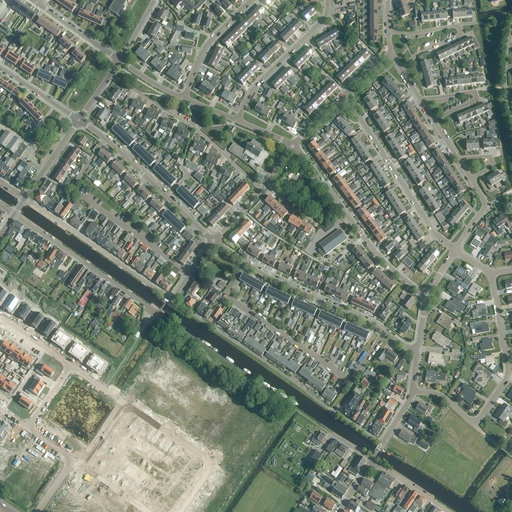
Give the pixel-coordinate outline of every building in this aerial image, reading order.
[(71,4),(73,0),(69,0),(69,2),(66,0),(62,6),(67,10),(71,4)] [(73,0),(71,4),(67,10),(72,13),(76,7),(73,5),(76,0),(73,0)] [(117,0),(115,4),(113,3),(111,7),(113,8),(110,12),(118,17),(119,14),(121,15),(125,8),(124,7),(127,2),(129,3),(130,0),(117,0)] [(170,0),(177,8),(176,8),(178,11),(181,9),(184,6),(182,3),(182,2),(180,0),(170,0)] [(216,0),(216,1),(221,6),(222,4),(228,10),(232,6),(225,0),(224,0),(216,0)] [(276,1),(276,0),(271,0),(274,3),(279,8),(282,6),(278,3),(276,1)] [(17,1),(11,9),(16,12),(22,4),(17,1)] [(201,1),(196,7),(194,8),(197,11),(204,4),(201,1)] [(399,11),(412,8),(412,5),(408,6),(408,7),(407,7),(405,2),(397,5),(399,11)] [(22,4),(16,12),(21,15),(26,8),(22,4)] [(88,10),(90,6),(90,5),(88,4),(84,12),(81,11),(78,17),(84,20),(87,13),(88,10)] [(218,8),(215,4),(213,7),(216,10),(214,11),(220,17),(224,14),(218,7),(218,8)] [(255,11),(260,16),(266,22),(268,20),(264,16),(262,14),(265,12),(260,6),(255,11)] [(465,11),(466,18),(472,18),(471,10),(468,10),(467,8),(466,8),(466,6),(464,6),(464,11),(465,11)] [(306,12),(311,17),(316,13),(311,7),(306,12)] [(459,11),(458,11),(454,12),(454,7),(451,8),(452,12),(453,19),(459,19),(459,11)] [(465,11),(464,11),(460,11),(460,7),(457,7),(458,11),(459,11),(459,19),(466,18),(465,11)] [(26,8),(21,15),(26,19),(31,11),(26,8)] [(412,8),(399,11),(401,18),(409,16),(408,11),(409,10),(409,11),(413,10),(412,8)] [(440,13),(439,13),(435,13),(435,9),(432,9),(433,14),(434,21),(441,21),(440,13)] [(440,13),(441,21),(447,20),(446,12),(441,13),(441,9),(439,9),(439,13),(440,13)] [(95,25),(101,11),(99,10),(95,17),(92,16),(89,22),(95,25)] [(212,15),(213,14),(209,10),(208,14),(206,19),(203,27),(209,29),(211,21),(212,15)] [(427,14),(426,14),(423,15),(422,10),(420,11),(420,17),(421,17),(422,23),(428,22),(427,14)] [(433,14),(429,14),(428,10),(426,10),(426,14),(427,14),(428,22),(434,21),(433,14)] [(31,11),(26,19),(30,22),(36,14),(31,11)] [(101,11),(95,25),(101,27),(104,21),(101,20),(103,15),(106,16),(107,13),(104,12),(101,11)] [(168,14),(161,11),(157,19),(164,22),(167,16),(170,18),(172,15),(168,13),(168,14)] [(251,16),(256,21),(257,19),(260,16),(255,11),(251,16)] [(200,17),(202,13),(197,12),(196,16),(193,24),(199,26),(201,18),(200,17)] [(307,22),(311,17),(306,12),(301,17),(307,22)] [(89,22),(92,16),(87,13),(84,20),(89,22)] [(349,26),(355,23),(352,18),(355,17),(353,14),(350,16),(345,19),(349,26)] [(253,23),(256,21),(251,16),(246,20),(251,25),(253,23)] [(286,18),(298,30),(302,26),(297,21),(295,23),(288,16),(286,18)] [(36,23),(41,27),(45,21),(40,18),(36,23)] [(294,34),(298,30),(286,18),(284,19),(291,27),(289,29),(294,34)] [(246,30),(251,25),(246,20),(241,25),(246,30)] [(46,31),(51,24),(45,21),(41,27),(37,33),(39,35),(44,29),(46,31)] [(176,32),(177,28),(175,27),(168,23),(166,27),(171,29),(171,30),(173,30),(176,32)] [(52,34),(56,28),(51,24),(46,31),(52,34)] [(151,30),(162,35),(163,34),(160,32),(161,31),(159,31),(161,28),(154,24),(154,25),(153,25),(151,30)] [(294,34),(289,29),(286,32),(283,29),(279,24),(277,26),(290,39),(294,34)] [(242,35),(246,30),(241,25),(236,29),(242,35)] [(177,28),(176,32),(181,33),(180,38),(185,39),(193,41),(194,36),(194,35),(186,33),(186,34),(183,33),(184,27),(177,26),(177,28)] [(285,43),(290,39),(277,26),(276,28),(280,32),(283,35),(280,38),(285,43)] [(50,37),(47,40),(50,42),(54,36),(56,38),(61,31),(56,28),(52,34),(50,37)] [(237,39),(242,35),(236,29),(232,34),(237,39)] [(161,37),(162,35),(151,30),(148,34),(149,35),(148,35),(152,38),(155,39),(156,40),(159,36),(161,37)] [(331,33),(335,40),(343,35),(341,30),(337,32),(336,30),(331,33)] [(336,42),(335,40),(331,33),(326,36),(330,43),(333,41),(337,48),(340,47),(336,42)] [(234,42),(237,39),(232,34),(227,39),(232,44),(234,46),(237,49),(239,47),(234,42)] [(327,45),(330,43),(326,36),(321,40),(325,46),(326,48),(330,53),(332,52),(327,45)] [(63,47),(68,42),(64,37),(59,42),(61,45),(56,50),(58,52),(61,49),(63,47)] [(471,40),(470,38),(465,41),(468,48),(469,47),(472,46),(474,50),(477,48),(476,47),(478,46),(474,38),(471,40)] [(140,59),(145,53),(143,50),(149,43),(153,45),(155,42),(151,40),(149,39),(144,45),(143,44),(141,44),(139,47),(140,49),(135,55),(140,59)] [(227,48),(232,44),(227,39),(222,43),(227,48)] [(323,47),(325,46),(321,40),(316,43),(320,49),(323,47)] [(162,47),(165,49),(166,50),(168,46),(164,44),(158,41),(157,43),(160,45),(162,47)] [(471,51),(469,47),(468,48),(465,41),(459,44),(462,51),(463,50),(467,48),(469,52),(471,51)] [(61,49),(58,52),(60,54),(65,49),(68,51),(73,46),(68,42),(63,47),(61,49)] [(272,46),(277,51),(281,47),(276,42),(272,46)] [(465,54),(463,50),(462,51),(459,44),(453,46),(457,53),(458,53),(461,51),(463,55),(465,54)] [(214,54),(221,58),(221,57),(228,61),(229,58),(225,56),(222,55),(224,52),(222,51),(223,49),(219,45),(217,48),(214,54)] [(273,56),(267,50),(265,53),(258,45),(256,47),(260,52),(263,55),(268,60),(273,56)] [(360,55),(365,61),(370,56),(359,45),(357,47),(361,51),(360,51),(362,53),(360,55)] [(273,56),(277,51),(272,46),(267,50),(273,56)] [(460,57),(458,53),(457,53),(453,46),(448,49),(451,56),(452,56),(456,54),(457,58),(460,57)] [(264,64),(268,60),(263,55),(260,52),(256,47),(254,49),(259,53),(262,56),(259,59),(264,64)] [(305,52),(311,57),(315,53),(310,48),(305,52)] [(10,62),(14,56),(10,54),(12,51),(10,49),(8,53),(4,59),(10,62)] [(76,59),(81,54),(76,49),(71,55),(76,59)] [(454,59),(452,56),(451,56),(448,49),(442,52),(445,59),(446,58),(450,57),(452,60),(454,59)] [(306,61),(311,57),(305,52),(301,56),(306,61)] [(448,62),(446,58),(445,59),(442,52),(436,55),(440,62),(444,59),(446,63),(448,62)] [(145,53),(140,59),(145,63),(150,57),(145,53)] [(243,60),(255,72),(260,68),(258,67),(260,65),(256,61),(252,65),(245,59),(249,55),(247,53),(242,58),(243,60)] [(81,54),(76,59),(80,63),(85,58),(81,54)] [(218,63),(221,58),(214,54),(211,60),(218,63)] [(360,65),(365,61),(360,55),(355,60),(360,65)] [(14,56),(10,62),(15,66),(19,60),(20,61),(22,57),(20,56),(18,59),(14,56)] [(156,69),(161,63),(158,60),(160,58),(158,56),(151,65),(156,69)] [(182,58),(176,56),(172,63),(174,65),(174,66),(175,66),(176,65),(175,64),(177,61),(179,63),(182,58)] [(302,65),(306,61),(301,56),(297,60),(302,65)] [(25,72),(29,66),(25,64),(27,61),(25,59),(23,63),(20,69),(25,72)] [(161,63),(156,69),(160,73),(166,67),(164,66),(167,63),(164,60),(161,63)] [(179,70),(172,79),(178,83),(182,76),(180,75),(183,71),(187,65),(188,61),(185,60),(179,70)] [(218,64),(211,60),(208,66),(222,73),(223,70),(219,68),(216,67),(218,64)] [(251,77),(255,72),(243,60),(241,62),(249,69),(246,71),(251,77)] [(298,70),(302,65),(297,60),(293,64),(298,70)] [(356,70),(360,65),(355,60),(350,65),(356,70)] [(429,68),(429,67),(428,63),(432,62),(431,60),(427,61),(428,62),(420,64),(422,70),(429,68)] [(48,67),(42,80),(48,83),(52,76),(48,74),(52,66),(49,65),(48,67)] [(351,74),(356,70),(350,65),(346,69),(351,74)] [(29,66),(25,72),(31,76),(34,70),(35,71),(37,67),(35,66),(33,69),(29,66)] [(40,71),(36,78),(42,80),(48,67),(46,66),(43,72),(40,71)] [(172,79),(179,70),(173,66),(172,69),(167,75),(172,79)] [(431,74),(431,73),(430,69),(434,68),(433,66),(429,67),(429,68),(422,70),(424,76),(431,74)] [(470,77),(469,77),(465,78),(465,72),(465,70),(464,70),(464,68),(462,68),(463,74),(462,74),(463,78),(464,78),(465,86),(471,85),(470,77)] [(56,78),(52,85),(58,87),(58,88),(66,70),(63,69),(60,76),(60,77),(59,79),(56,78)] [(284,73),(295,84),(297,82),(291,76),(293,74),(288,69),(284,73)] [(346,79),(351,74),(346,69),(341,74),(346,79)] [(66,70),(58,88),(59,88),(64,90),(68,83),(64,82),(68,72),(66,70)] [(209,81),(211,83),(215,77),(216,74),(209,70),(208,73),(212,75),(209,81)] [(247,81),(251,77),(246,71),(242,76),(247,81)] [(433,80),(433,79),(431,76),(436,74),(435,72),(431,73),(431,74),(424,76),(425,83),(433,80)] [(476,76),(477,84),(484,83),(483,76),(478,76),(477,72),(475,72),(475,77),(476,76)] [(294,86),(295,84),(284,73),(280,77),(285,82),(287,80),(294,86)] [(476,76),(475,77),(471,77),(471,73),(469,73),(469,77),(470,77),(471,85),(477,84),(476,76)] [(341,84),(346,79),(341,74),(336,78),(341,84)] [(464,78),(463,78),(459,79),(459,74),(456,75),(457,79),(458,87),(465,86),(464,78)] [(457,79),(453,79),(452,75),(450,75),(450,80),(451,80),(452,87),(458,87),(457,79)] [(242,85),(247,81),(242,76),(237,80),(242,85)] [(451,80),(450,80),(448,80),(447,76),(443,76),(444,81),(445,81),(446,88),(452,87),(451,80)] [(282,84),(285,82),(280,77),(275,81),(280,86),(282,88),(287,93),(289,91),(284,86),(282,84)] [(433,80),(425,83),(427,89),(435,87),(433,82),(437,81),(437,78),(433,79),(433,80)] [(380,94),(392,83),(387,79),(382,84),(384,87),(378,92),(380,94)] [(205,93),(209,86),(206,84),(208,81),(205,80),(204,83),(199,90),(205,93)] [(225,93),(222,97),(224,99),(223,100),(227,102),(228,101),(232,94),(228,92),(230,90),(228,89),(232,82),(229,80),(224,87),(225,87),(223,92),(225,93)] [(276,90),(280,86),(275,81),(271,85),(276,90)] [(5,91),(9,86),(4,82),(0,87),(0,90),(1,88),(4,90),(5,91)] [(209,86),(205,93),(210,97),(215,90),(212,88),(214,84),(211,83),(209,86)] [(327,87),(333,92),(337,88),(332,83),(327,87)] [(390,93),(396,87),(392,83),(380,94),(381,96),(388,90),(390,93)] [(4,95),(6,91),(9,93),(11,94),(14,89),(9,86),(5,91),(4,90),(2,94),(4,95)] [(328,97),(333,92),(327,87),(323,92),(328,97)] [(390,102),(400,92),(396,87),(390,93),(393,95),(391,97),(388,100),(390,102)] [(11,94),(9,93),(7,97),(9,98),(11,95),(16,98),(19,93),(14,89),(11,94)] [(118,98),(119,98),(121,94),(125,97),(127,93),(123,90),(121,93),(116,89),(112,94),(118,98)] [(269,99),(271,96),(273,92),(267,89),(263,96),(269,99)] [(232,94),(228,101),(229,102),(229,103),(233,105),(237,98),(234,96),(236,93),(236,92),(237,91),(235,90),(234,91),(232,94)] [(374,102),(373,101),(371,98),(375,95),(374,93),(373,94),(371,91),(364,96),(366,99),(364,101),(367,106),(374,102)] [(323,102),(328,97),(323,92),(318,96),(323,102)] [(400,92),(390,102),(392,103),(396,99),(399,101),(397,102),(400,105),(401,104),(405,100),(403,98),(404,96),(400,92)] [(122,100),(119,98),(118,98),(112,94),(109,99),(115,103),(117,99),(118,100),(121,102),(122,100)] [(318,106),(323,102),(318,96),(313,101),(318,106)] [(23,109),(29,103),(24,99),(19,104),(23,109)] [(374,102),(367,106),(371,111),(377,107),(374,103),(378,101),(377,99),(373,101),(374,102)] [(137,109),(140,103),(135,100),(131,107),(130,106),(129,110),(131,111),(133,107),(136,109),(137,109)] [(314,111),(318,106),(313,101),(309,105),(309,106),(314,111)] [(261,114),(267,104),(264,102),(262,106),(258,104),(255,111),(261,114)] [(28,113),(33,108),(29,103),(23,109),(28,113)] [(137,109),(136,109),(134,113),(136,114),(138,111),(137,111),(138,110),(142,112),(145,105),(140,103),(137,109)] [(405,113),(406,112),(412,108),(409,103),(403,107),(401,108),(401,110),(402,112),(399,114),(400,116),(405,113)] [(267,104),(261,114),(267,118),(271,111),(266,108),(266,107),(268,108),(269,105),(267,104)] [(491,104),(486,106),(486,104),(480,107),(483,114),(484,114),(486,113),(488,117),(493,115),(491,104)] [(304,110),(309,115),(314,111),(309,106),(304,110)] [(486,117),(484,114),(483,114),(480,107),(474,109),(477,117),(478,116),(481,115),(483,118),(486,117)] [(32,118),(38,112),(33,108),(28,113),(26,115),(28,117),(30,115),(32,118)] [(409,118),(416,113),(412,108),(406,112),(405,113),(400,116),(401,118),(407,115),(409,118)] [(152,119),(155,112),(150,109),(146,116),(146,115),(144,119),(146,120),(146,119),(150,121),(151,118),(152,119)] [(286,112),(281,109),(278,114),(283,118),(286,112)] [(293,129),(297,122),(294,120),(295,119),(296,116),(298,114),(301,116),(303,114),(299,109),(296,111),(294,115),(287,125),(293,129)] [(480,120),(478,116),(477,117),(474,109),(468,112),(471,119),(472,119),(476,117),(478,121),(480,120)] [(111,116),(108,113),(103,110),(99,115),(98,114),(96,118),(102,122),(103,119),(107,122),(111,116)] [(383,118),(380,114),(384,112),(383,110),(379,113),(373,117),(376,122),(383,118)] [(38,112),(32,118),(30,120),(33,122),(34,120),(37,122),(42,117),(38,112)] [(151,118),(150,121),(150,122),(152,123),(153,120),(152,120),(153,119),(157,121),(160,115),(155,112),(152,119),(151,118)] [(474,122),(472,119),(471,119),(468,112),(462,114),(465,121),(467,121),(470,119),(472,123),(474,122)] [(287,125),(294,115),(292,113),(289,117),(286,115),(282,121),(287,125)] [(407,126),(419,119),(416,113),(409,118),(411,120),(405,124),(407,126)] [(468,125),(467,121),(465,121),(462,114),(457,117),(460,124),(464,122),(466,126),(468,125)] [(386,124),(386,123),(384,120),(387,117),(386,115),(383,118),(376,122),(380,128),(386,124)] [(339,128),(344,123),(339,118),(334,124),(334,123),(331,127),(332,129),(336,125),(338,128),(339,128)] [(167,128),(170,122),(164,119),(159,129),(164,132),(166,128),(167,128)] [(407,126),(405,128),(406,130),(414,125),(416,128),(422,124),(419,119),(412,123),(407,126)] [(386,124),(380,128),(383,133),(390,129),(387,125),(391,123),(390,121),(386,123),(386,124)] [(166,128),(164,132),(170,134),(172,131),(175,124),(170,122),(167,128),(166,128)] [(121,139),(126,134),(122,131),(124,129),(124,130),(129,125),(130,125),(128,123),(125,126),(116,135),(121,139)] [(344,133),(349,127),(344,123),(339,128),(338,128),(335,131),(337,133),(340,130),(343,132),(344,133)] [(125,126),(123,124),(121,127),(120,129),(117,125),(112,131),(116,135),(125,126)] [(413,136),(425,129),(422,124),(416,128),(417,131),(412,134),(413,136)] [(344,133),(343,132),(340,136),(341,137),(344,134),(348,137),(354,132),(349,127),(344,133)] [(181,139),(185,131),(180,128),(176,135),(176,134),(173,140),(171,139),(168,145),(166,148),(165,151),(168,153),(169,149),(171,150),(176,139),(177,139),(177,140),(179,141),(181,139)] [(422,138),(429,134),(425,129),(413,136),(411,138),(412,140),(413,140),(414,141),(419,137),(419,136),(420,135),(422,138)] [(5,131),(0,139),(0,145),(18,158),(19,159),(28,147),(5,131)] [(181,139),(179,141),(182,143),(184,140),(183,139),(183,138),(187,140),(190,134),(185,131),(181,139)] [(130,138),(134,134),(132,132),(129,135),(130,136),(129,137),(126,134),(121,139),(125,143),(130,138)] [(395,141),(394,140),(392,137),(396,134),(395,132),(391,135),(385,139),(388,145),(395,141)] [(130,138),(125,143),(129,147),(134,142),(131,139),(132,138),(133,138),(135,136),(134,134),(130,138)] [(425,143),(432,139),(429,134),(422,138),(424,141),(418,144),(417,143),(413,146),(415,149),(419,147),(425,143)] [(398,146),(398,145),(396,142),(399,139),(400,140),(404,138),(402,135),(398,137),(394,140),(395,141),(388,145),(392,150),(398,146)] [(171,139),(171,138),(168,136),(163,146),(166,148),(168,145),(171,139)] [(87,141),(82,137),(78,143),(83,147),(86,143),(90,145),(91,142),(88,140),(87,141)] [(355,147),(361,143),(358,138),(351,142),(351,141),(347,144),(348,146),(352,143),(354,146),(355,147)] [(419,147),(415,149),(418,153),(422,150),(421,149),(426,145),(430,151),(434,148),(433,145),(435,144),(432,139),(425,143),(419,147)] [(325,142),(324,140),(316,145),(312,140),(308,143),(310,145),(308,147),(312,152),(324,143),(323,143),(325,142)] [(244,155),(247,157),(251,160),(248,165),(251,168),(254,164),(260,168),(269,155),(262,151),(264,148),(253,141),(246,152),(244,155)] [(198,151),(201,144),(196,142),(194,145),(193,145),(189,151),(192,153),(193,151),(196,153),(198,151)] [(244,155),(246,152),(233,143),(228,151),(244,162),(247,157),(244,155)] [(315,157),(321,152),(319,150),(325,145),(324,143),(312,152),(315,157)] [(358,153),(365,148),(361,143),(355,147),(354,146),(350,149),(352,151),(356,149),(358,152),(358,153)] [(402,151),(401,150),(399,147),(403,145),(402,143),(398,145),(398,146),(392,150),(395,155),(402,151)] [(133,151),(137,155),(146,146),(144,144),(142,147),(141,149),(138,145),(133,151)] [(196,153),(196,155),(198,156),(199,153),(199,152),(199,151),(203,154),(207,147),(201,144),(198,151),(196,153)] [(146,146),(137,155),(141,159),(147,154),(143,151),(144,149),(145,150),(147,148),(146,146)] [(71,153),(77,158),(80,154),(81,155),(82,153),(81,152),(75,148),(71,153)] [(362,158),(368,154),(365,148),(358,153),(358,152),(354,154),(355,156),(359,154),(361,157),(362,158)] [(402,151),(395,155),(399,161),(405,157),(402,152),(406,150),(405,148),(401,150),(402,151)] [(436,159),(442,155),(439,150),(437,152),(435,149),(431,152),(434,157),(428,161),(430,163),(436,159)] [(98,166),(108,154),(103,150),(98,156),(100,158),(96,164),(98,166)] [(319,162),(331,153),(329,151),(323,155),(321,152),(315,157),(319,162)] [(322,167),(329,162),(327,159),(335,153),(333,151),(331,153),(319,162),(322,167)] [(151,158),(154,154),(153,152),(150,155),(151,156),(150,157),(147,154),(141,159),(146,163),(151,158)] [(151,158),(146,163),(150,167),(155,162),(152,159),(153,158),(158,154),(156,152),(154,154),(151,158)] [(71,153),(67,158),(74,163),(75,161),(77,158),(71,153)] [(108,154),(98,166),(100,168),(105,162),(108,164),(113,159),(108,154)] [(362,158),(361,157),(357,160),(359,162),(362,159),(365,163),(371,159),(368,154),(362,158)] [(211,164),(214,157),(209,155),(207,158),(206,158),(202,166),(206,167),(208,162),(211,163),(211,164)] [(439,164),(445,160),(442,155),(436,159),(430,163),(431,165),(437,162),(439,164)] [(211,164),(211,163),(209,167),(209,168),(208,170),(211,171),(214,165),(217,166),(220,160),(214,157),(211,164)] [(74,165),(75,163),(74,163),(67,158),(64,163),(70,168),(73,164),(74,165)] [(414,166),(413,166),(411,162),(415,160),(414,158),(410,160),(410,161),(404,165),(407,170),(414,166)] [(0,163),(0,162),(0,173),(10,160),(8,159),(5,163),(4,165),(0,163)] [(10,160),(0,173),(0,175),(3,178),(9,170),(10,168),(14,163),(10,160)] [(326,171),(338,162),(337,160),(331,165),(329,162),(322,167),(326,171)] [(436,173),(448,165),(445,160),(439,164),(441,167),(435,171),(436,173)] [(14,185),(19,189),(25,180),(23,179),(28,172),(32,168),(22,161),(19,166),(24,169),(19,176),(19,177),(14,185)] [(191,169),(194,164),(188,161),(186,166),(191,169)] [(116,172),(121,167),(116,162),(111,168),(114,170),(108,176),(110,178),(116,172)] [(338,162),(326,171),(330,177),(336,172),(334,169),(340,165),(338,162)] [(60,169),(67,173),(68,171),(70,168),(64,163),(60,169)] [(373,173),(380,168),(376,163),(370,167),(366,169),(367,171),(371,168),(373,172),(373,173)] [(417,171),(414,167),(418,165),(417,163),(413,166),(414,166),(407,170),(411,176),(417,171)] [(158,175),(163,169),(167,166),(165,164),(161,168),(159,165),(154,171),(158,175)] [(194,164),(191,169),(196,172),(197,169),(199,166),(194,164)] [(445,175),(452,171),(448,165),(436,173),(438,175),(443,172),(445,175)] [(162,179),(167,174),(164,170),(165,169),(166,170),(168,167),(167,166),(163,169),(158,175),(162,179)] [(116,172),(110,178),(112,179),(118,174),(120,177),(126,171),(121,167),(116,172)] [(225,177),(228,170),(222,167),(219,174),(216,178),(218,179),(220,175),(224,176),(225,177)] [(377,178),(383,174),(380,168),(373,173),(373,172),(369,174),(370,176),(374,174),(376,177),(377,178)] [(420,177),(420,176),(418,173),(422,170),(420,168),(417,171),(411,176),(414,181),(420,177)] [(65,175),(67,173),(60,169),(57,174),(63,178),(65,175)] [(9,170),(3,178),(7,181),(11,175),(13,173),(9,170)] [(166,183),(175,174),(177,172),(176,170),(171,175),(170,176),(167,174),(162,179),(166,183)] [(225,177),(224,176),(222,180),(227,183),(230,179),(233,173),(228,170),(225,177)] [(443,183),(455,176),(452,171),(445,175),(447,178),(441,181),(443,183)] [(200,183),(203,178),(198,173),(194,177),(200,183)] [(492,176),(499,188),(501,186),(499,182),(502,181),(503,183),(506,181),(504,178),(505,178),(505,174),(502,175),(499,177),(497,173),(492,176)] [(65,179),(63,178),(57,174),(53,179),(59,184),(62,180),(64,181),(65,179)] [(175,174),(172,178),(171,178),(166,183),(171,187),(176,182),(173,179),(177,176),(175,174)] [(336,185),(343,181),(346,178),(349,176),(347,174),(341,179),(339,176),(333,180),(336,185)] [(380,183),(387,179),(383,174),(377,178),(376,177),(373,180),(374,182),(378,179),(380,183)] [(425,175),(424,174),(420,176),(420,177),(414,181),(417,186),(424,182),(421,178),(425,175)] [(134,179),(129,175),(121,183),(124,185),(121,188),(123,190),(129,184),(134,179)] [(188,181),(192,185),(197,180),(193,176),(188,181)] [(452,185),(458,181),(455,176),(443,183),(444,186),(450,182),(452,185)] [(497,189),(499,188),(492,176),(487,179),(489,183),(487,185),(490,191),(493,189),(492,187),(494,185),(497,189)] [(129,184),(123,190),(125,192),(130,186),(133,189),(138,183),(134,179),(129,184)] [(380,183),(376,185),(377,187),(381,184),(384,189),(390,185),(387,179),(380,183)] [(52,190),(53,188),(55,185),(47,180),(43,186),(39,192),(35,197),(36,198),(34,200),(42,205),(46,208),(52,200),(53,198),(51,197),(54,193),(51,191),(51,190),(52,190)] [(340,190),(346,186),(343,181),(336,185),(340,190)] [(449,194),(461,186),(458,181),(452,185),(453,188),(448,191),(449,194)] [(211,194),(216,184),(212,182),(207,191),(211,194)] [(237,185),(245,193),(250,189),(244,184),(241,187),(240,186),(241,186),(238,184),(237,185)] [(344,195),(356,186),(354,184),(348,188),(346,186),(340,190),(344,195)] [(241,197),(245,193),(237,185),(235,187),(238,189),(239,189),(236,192),(241,197)] [(429,193),(427,189),(430,187),(429,185),(425,188),(426,188),(419,192),(422,198),(429,193)] [(347,200),(354,195),(352,193),(355,190),(358,188),(356,186),(344,195),(347,200)] [(461,186),(449,194),(451,196),(453,194),(455,197),(458,195),(465,191),(461,186)] [(139,195),(134,200),(136,202),(141,197),(147,191),(142,187),(137,192),(139,195)] [(181,197),(189,188),(188,187),(186,189),(186,190),(185,191),(182,187),(178,191),(177,193),(181,197)] [(185,201),(190,196),(187,192),(188,192),(189,192),(191,190),(189,188),(181,197),(185,201)] [(241,197),(236,192),(233,195),(232,195),(233,194),(229,190),(227,192),(229,193),(229,194),(237,202),(241,197)] [(433,199),(432,198),(430,195),(434,192),(432,190),(429,193),(422,198),(426,203),(433,199)] [(141,197),(136,202),(138,204),(143,199),(146,201),(151,196),(147,191),(141,197)] [(389,200),(395,196),(392,191),(385,195),(385,194),(381,197),(383,199),(386,196),(388,200),(389,200)] [(360,198),(363,196),(361,193),(356,198),(354,195),(347,200),(351,205),(360,198)] [(233,206),(237,202),(229,194),(227,195),(229,197),(230,197),(231,198),(228,201),(233,206)] [(189,205),(198,196),(196,195),(194,197),(195,198),(194,199),(190,196),(185,201),(189,205)] [(364,205),(368,202),(374,198),(372,195),(366,199),(362,202),(364,205)] [(198,196),(189,205),(194,209),(199,204),(196,201),(197,200),(200,198),(198,196)] [(360,198),(351,205),(355,210),(361,205),(359,202),(365,198),(363,196),(360,198)] [(392,206),(399,201),(395,196),(389,200),(388,200),(385,202),(386,204),(390,202),(392,205),(392,206)] [(436,204),(434,200),(437,198),(436,196),(432,198),(433,199),(426,203),(429,209),(436,204)] [(264,211),(274,201),(270,197),(265,202),(267,205),(262,210),(264,211)] [(56,209),(53,213),(58,216),(64,208),(62,207),(66,201),(63,199),(58,205),(56,209)] [(149,215),(160,204),(155,199),(150,205),(152,207),(147,213),(149,215)] [(56,209),(58,205),(52,200),(46,208),(53,213),(56,209)] [(129,204),(126,201),(122,206),(124,209),(127,212),(132,207),(129,204)] [(273,211),(279,205),(274,201),(264,211),(265,212),(266,213),(271,208),(273,211)] [(396,211),(402,207),(399,201),(392,206),(392,205),(388,207),(389,209),(393,207),(395,210),(396,211)] [(436,204),(429,209),(433,214),(439,210),(437,206),(441,203),(439,201),(436,204)] [(459,209),(465,214),(469,209),(467,207),(469,205),(465,201),(463,204),(460,207),(453,201),(451,203),(455,205),(457,207),(459,209)] [(77,207),(73,205),(72,207),(69,204),(59,217),(63,220),(70,209),(74,212),(77,207)] [(160,204),(149,215),(151,217),(156,211),(159,214),(164,208),(160,204)] [(216,206),(225,215),(229,210),(224,205),(220,209),(219,208),(220,207),(218,205),(216,206)] [(278,215),(283,209),(279,205),(273,211),(276,213),(274,215),(273,214),(270,218),(273,220),(278,215)] [(221,219),(225,215),(216,206),(215,208),(217,210),(218,209),(219,210),(216,214),(221,219)] [(78,230),(84,222),(86,218),(85,217),(84,218),(80,222),(76,219),(76,218),(77,219),(78,217),(80,218),(82,215),(80,214),(80,213),(78,211),(79,209),(77,207),(74,212),(73,213),(76,215),(70,224),(78,230)] [(396,211),(395,210),(392,213),(393,215),(396,212),(398,215),(399,216),(406,212),(402,207),(396,211)] [(461,218),(465,214),(459,209),(457,207),(456,210),(457,211),(455,213),(461,218)] [(362,219),(374,210),(372,208),(366,212),(364,209),(358,214),(362,219)] [(283,209),(278,215),(273,220),(276,223),(279,219),(278,218),(280,217),(282,219),(288,214),(283,209)] [(95,221),(99,215),(92,210),(88,216),(95,221)] [(368,222),(371,219),(369,216),(375,212),(374,210),(362,219),(365,224),(368,222)] [(164,225),(172,216),(168,212),(163,217),(166,220),(165,221),(164,221),(162,223),(161,222),(159,224),(162,226),(164,225)] [(221,219),(216,214),(212,217),(211,216),(212,215),(210,213),(208,215),(217,223),(221,219)] [(260,222),(265,216),(262,213),(257,220),(260,222)] [(457,223),(461,218),(455,213),(453,216),(451,214),(449,216),(457,223)] [(213,227),(217,223),(208,215),(207,216),(209,219),(209,218),(210,219),(207,222),(213,227)] [(498,219),(503,225),(506,223),(507,226),(509,228),(511,226),(511,221),(508,223),(503,215),(498,219)] [(171,225),(176,220),(172,216),(164,225),(165,226),(168,224),(167,223),(168,222),(171,225)] [(407,226),(414,221),(410,216),(409,217),(404,220),(400,222),(401,224),(405,222),(407,225),(407,226)] [(457,223),(449,216),(447,218),(449,220),(447,223),(453,228),(457,223)] [(293,226),(297,220),(292,217),(288,223),(291,225),(290,229),(289,228),(287,231),(290,233),(291,230),(293,226)] [(378,221),(381,219),(379,217),(373,222),(371,219),(368,222),(365,224),(369,228),(375,224),(378,221)] [(369,228),(372,233),(379,229),(382,226),(380,223),(382,222),(381,219),(378,221),(375,224),(369,228)] [(502,231),(505,229),(503,225),(498,219),(493,222),(495,225),(492,227),(498,236),(503,232),(502,231)] [(172,233),(181,224),(176,220),(171,225),(175,229),(174,230),(173,229),(171,231),(172,233)] [(299,230),(302,223),(297,220),(293,226),(291,230),(290,233),(292,234),(296,228),(299,230)] [(19,234),(24,227),(15,221),(13,222),(10,228),(11,229),(8,234),(10,236),(7,241),(10,242),(15,235),(12,233),(14,231),(19,234)] [(243,226),(248,231),(252,226),(247,221),(242,225),(243,226)] [(411,231),(417,227),(414,221),(407,226),(407,225),(403,228),(404,230),(408,227),(410,230),(411,231)] [(91,239),(98,229),(100,226),(95,222),(94,224),(93,224),(91,228),(90,230),(88,228),(84,234),(91,239)] [(275,234),(279,229),(270,223),(266,228),(275,234)] [(300,239),(308,226),(302,223),(299,230),(302,231),(300,235),(299,235),(298,237),(300,239)] [(181,224),(172,233),(174,234),(176,232),(177,231),(180,234),(185,228),(181,224)] [(326,233),(334,227),(332,224),(324,230),(326,233)] [(251,233),(248,231),(243,226),(242,225),(238,230),(242,233),(244,235),(246,232),(252,238),(254,236),(253,235),(252,234),(251,233)] [(308,226),(300,239),(302,240),(304,237),(304,238),(306,234),(309,236),(307,238),(311,240),(314,234),(311,232),(313,229),(308,226)] [(29,241),(34,233),(29,230),(24,227),(19,234),(24,237),(29,241)] [(376,238),(388,229),(386,227),(381,231),(379,229),(372,233),(376,238)] [(414,236),(421,232),(417,227),(411,231),(410,230),(406,233),(408,235),(412,232),(414,236)] [(384,240),(386,242),(391,238),(389,236),(386,239),(384,236),(392,230),(390,228),(388,229),(382,234),(376,238),(380,243),(384,240)] [(96,242),(100,236),(98,235),(101,230),(98,229),(91,239),(96,242)] [(241,238),(244,235),(238,230),(234,234),(239,239),(242,242),(244,244),(246,242),(241,238)] [(326,255),(346,240),(339,230),(319,245),(321,248),(318,251),(323,257),(326,255)] [(100,245),(106,238),(103,236),(105,233),(103,232),(100,236),(96,242),(100,245)] [(414,236),(410,238),(411,240),(415,238),(418,242),(424,238),(421,232),(414,236)] [(36,246),(41,239),(34,233),(29,241),(26,245),(29,247),(32,243),(36,246)] [(126,243),(130,238),(125,234),(122,240),(126,243)] [(230,239),(235,244),(238,241),(239,241),(238,242),(243,246),(244,244),(242,242),(239,239),(234,234),(230,239)] [(487,243),(492,236),(488,234),(483,241),(487,243)] [(477,250),(481,243),(478,241),(479,238),(476,236),(470,246),(477,250)] [(492,236),(487,243),(486,245),(488,246),(483,254),(490,259),(495,250),(491,248),(493,245),(495,246),(497,243),(499,245),(500,242),(496,239),(492,236)] [(104,248),(112,238),(110,237),(108,240),(106,238),(100,245),(104,248)] [(112,238),(104,248),(111,253),(116,246),(112,243),(115,239),(113,237),(112,238)] [(172,237),(165,244),(169,248),(176,241),(172,237)] [(42,248),(46,242),(41,239),(37,245),(39,247),(38,249),(40,250),(41,248),(42,248)] [(251,256),(260,243),(257,241),(254,246),(253,248),(250,246),(246,252),(251,256)] [(46,242),(42,248),(47,252),(51,245),(46,242)] [(128,252),(133,244),(130,242),(125,249),(128,252)] [(184,244),(194,251),(197,247),(191,242),(188,246),(187,245),(188,245),(185,243),(184,244)] [(392,244),(390,242),(384,247),(388,252),(394,247),(397,244),(395,242),(392,244)] [(260,243),(251,256),(257,259),(261,253),(258,251),(259,249),(262,245),(260,243)] [(190,256),(194,251),(184,244),(182,246),(185,248),(186,248),(187,248),(184,252),(190,256)] [(117,257),(121,250),(116,247),(112,254),(117,257)] [(356,256),(362,252),(358,247),(352,251),(354,254),(356,256)] [(128,265),(133,257),(130,255),(133,250),(131,248),(130,249),(122,261),(128,265)] [(50,264),(54,259),(59,253),(53,249),(50,254),(48,252),(44,258),(46,259),(45,261),(50,265),(50,264)] [(429,254),(435,259),(439,254),(433,249),(430,253),(428,252),(426,250),(426,251),(425,252),(428,255),(429,254)] [(121,250),(117,257),(121,260),(126,254),(121,250)] [(271,258),(275,252),(272,250),(269,257),(265,255),(262,262),(267,265),(271,258)] [(59,253),(54,259),(58,262),(54,266),(57,268),(58,269),(62,264),(67,256),(60,251),(59,253)] [(403,255),(405,253),(403,251),(401,254),(399,252),(393,257),(398,262),(403,256),(403,255)] [(143,256),(134,269),(140,273),(145,266),(142,264),(145,259),(147,260),(150,256),(145,252),(143,256)] [(190,256),(184,252),(182,256),(180,255),(181,254),(178,252),(177,254),(184,259),(187,261),(190,256)] [(277,253),(275,252),(271,258),(267,265),(273,268),(277,262),(274,260),(277,253)] [(360,261),(365,256),(362,252),(356,256),(360,261)] [(183,266),(187,261),(177,254),(175,253),(173,256),(175,257),(176,256),(178,258),(179,257),(180,258),(177,262),(183,266)] [(431,264),(435,259),(429,254),(428,255),(426,258),(422,255),(421,257),(424,260),(425,259),(431,264)] [(31,263),(35,258),(30,255),(29,256),(27,260),(31,263)] [(134,269),(143,256),(141,255),(138,259),(135,257),(129,266),(134,269)] [(337,264),(344,257),(342,255),(337,260),(335,262),(337,264)] [(364,266),(369,261),(365,256),(360,261),(364,266)] [(146,277),(151,270),(148,268),(148,266),(149,265),(150,266),(156,258),(153,257),(141,274),(146,277)] [(156,262),(162,266),(165,261),(160,257),(156,262)] [(427,269),(431,264),(425,259),(424,260),(422,263),(418,260),(417,262),(420,265),(421,264),(427,269)] [(369,261),(364,266),(368,271),(373,266),(369,261)] [(285,269),(287,266),(281,263),(277,271),(283,273),(285,269)] [(418,268),(414,265),(410,269),(415,273),(418,270),(423,274),(427,269),(421,264),(420,265),(418,268)] [(151,270),(146,277),(150,280),(155,274),(152,272),(156,268),(154,266),(151,270)] [(176,275),(180,271),(173,266),(170,271),(176,275)] [(287,266),(283,273),(289,276),(292,269),(287,266)] [(300,281),(306,267),(303,266),(300,273),(297,271),(294,278),(300,281)] [(68,285),(73,289),(86,271),(82,267),(68,285)] [(305,283),(308,276),(305,275),(307,271),(308,268),(306,267),(300,281),(305,283)] [(459,267),(454,273),(464,280),(466,276),(464,275),(466,272),(459,267)] [(377,279),(381,274),(377,269),(372,275),(377,279)] [(315,275),(317,272),(314,270),(311,278),(308,276),(305,283),(311,286),(314,279),(315,275)] [(85,282),(90,274),(86,271),(76,285),(73,289),(72,290),(77,294),(86,282),(85,282)] [(314,279),(311,286),(316,288),(319,282),(316,280),(318,276),(318,277),(320,273),(317,272),(315,275),(314,279)] [(86,282),(88,284),(87,286),(90,288),(92,284),(96,278),(90,274),(85,282),(86,282)] [(159,286),(164,278),(158,274),(153,282),(159,286)] [(242,284),(241,287),(243,288),(249,277),(243,274),(240,281),(244,283),(243,284),(242,284)] [(381,283),(386,278),(381,274),(377,279),(379,281),(381,283)] [(250,287),(254,280),(249,277),(243,288),(245,289),(246,286),(245,286),(246,284),(250,287)] [(468,277),(463,283),(469,286),(473,280),(468,277)] [(386,287),(391,282),(386,278),(381,283),(386,287)] [(95,293),(102,282),(98,279),(90,290),(95,293)] [(334,284),(336,280),(333,279),(330,286),(327,285),(324,292),(330,294),(333,288),(334,284)] [(252,296),(253,294),(259,283),(254,280),(250,287),(254,289),(253,290),(250,295),(252,296)] [(335,297),(338,290),(335,289),(339,281),(336,280),(334,284),(333,288),(330,294),(335,297)] [(171,285),(166,281),(165,283),(163,282),(159,287),(166,291),(171,285)] [(222,289),(226,284),(221,281),(217,286),(222,289)] [(449,289),(448,291),(452,294),(452,296),(455,298),(459,291),(457,289),(459,286),(452,281),(447,288),(449,289)] [(104,292),(108,285),(104,282),(99,289),(101,290),(98,294),(101,296),(104,292)] [(191,308),(194,304),(195,303),(195,302),(197,300),(192,296),(199,286),(194,282),(187,293),(188,294),(184,299),(187,301),(185,304),(191,308)] [(391,282),(386,287),(390,291),(395,286),(391,282)] [(259,283),(253,294),(255,295),(256,292),(256,290),(261,292),(264,286),(259,283)] [(346,289),(347,285),(345,284),(341,292),(338,290),(335,297),(341,299),(344,293),(346,289)] [(479,294),(482,289),(474,284),(468,293),(473,296),(476,292),(479,294)] [(108,285),(104,292),(110,296),(109,296),(111,297),(109,300),(112,302),(119,292),(108,285)] [(344,293),(341,299),(347,302),(350,295),(346,294),(348,290),(350,286),(347,285),(346,289),(344,293)] [(269,302),(274,291),(269,288),(266,295),(270,297),(269,298),(267,301),(269,302)] [(277,300),(280,293),(274,291),(269,302),(271,303),(273,300),(272,300),(272,298),(277,300)] [(279,303),(278,306),(280,307),(285,296),(280,293),(277,300),(281,302),(280,303),(279,303)] [(407,298),(405,296),(403,294),(400,298),(402,300),(404,301),(401,305),(409,310),(415,302),(408,296),(407,298)] [(10,302),(6,309),(12,313),(19,303),(13,299),(14,297),(11,295),(8,300),(10,302)] [(285,296),(280,307),(282,308),(284,303),(287,305),(290,298),(285,296)] [(373,301),(374,297),(372,296),(370,300),(368,304),(365,302),(362,309),(368,312),(371,305),(373,301)] [(83,308),(88,301),(83,297),(78,305),(83,308)] [(116,308),(121,300),(117,297),(105,315),(109,318),(113,313),(111,312),(113,309),(112,308),(113,306),(116,308)] [(357,306),(360,300),(354,297),(351,304),(357,306)] [(134,305),(133,307),(131,306),(133,303),(128,300),(120,312),(121,312),(122,311),(124,313),(126,309),(128,311),(130,308),(131,309),(129,313),(134,316),(139,308),(134,305)] [(297,311),(301,303),(295,300),(292,307),(296,309),(296,310),(295,310),(293,313),(296,314),(297,311)] [(362,309),(365,302),(360,300),(357,306),(362,309)] [(454,314),(456,310),(454,309),(456,306),(449,301),(444,307),(454,314)] [(101,310),(103,307),(96,302),(94,305),(101,310)] [(22,310),(18,317),(24,321),(31,311),(27,308),(28,306),(24,303),(20,308),(22,310)] [(201,316),(206,308),(203,306),(204,304),(202,303),(195,312),(201,316)] [(298,314),(301,316),(302,312),(303,312),(304,310),(306,306),(301,303),(297,311),(296,314),(297,315),(298,314)] [(371,305),(368,312),(374,314),(377,308),(371,305)] [(473,319),(486,316),(485,305),(476,307),(477,311),(474,311),(472,312),(473,319)] [(306,319),(311,308),(306,306),(303,312),(307,314),(306,315),(305,315),(304,318),(306,319)] [(222,312),(216,307),(213,311),(208,308),(202,316),(207,320),(210,315),(212,317),(216,320),(222,312)] [(311,308),(306,319),(308,320),(310,317),(309,316),(309,315),(314,317),(317,310),(311,308)] [(385,322),(391,313),(385,308),(378,317),(385,322)] [(115,311),(106,325),(111,328),(120,314),(115,311)] [(34,319),(29,325),(36,330),(43,318),(35,312),(31,317),(34,319)] [(321,326),(327,315),(321,312),(318,319),(322,321),(322,322),(321,322),(319,325),(321,326)] [(399,326),(397,328),(405,334),(408,329),(408,328),(412,323),(400,314),(398,317),(403,320),(401,323),(399,324),(399,326)] [(329,324),(332,317),(327,315),(321,326),(324,327),(325,324),(324,324),(325,322),(329,324)] [(453,322),(442,315),(436,323),(449,332),(451,328),(450,327),(452,323),(457,326),(456,327),(459,328),(461,324),(454,320),(453,322)] [(97,326),(98,325),(101,320),(97,317),(93,323),(97,326)] [(224,328),(230,318),(228,317),(226,319),(224,317),(218,325),(220,326),(224,328)] [(332,331),(337,320),(332,317),(329,324),(333,326),(332,327),(330,330),(332,331)] [(227,331),(231,325),(233,323),(230,321),(232,319),(230,318),(224,328),(227,331)] [(47,325),(41,334),(42,334),(42,335),(46,338),(46,337),(47,338),(57,325),(48,319),(45,323),(47,325)] [(251,319),(247,325),(252,329),(256,323),(256,322),(251,319)] [(337,320),(332,331),(334,332),(336,329),(335,328),(335,327),(340,329),(343,322),(337,320)] [(476,326),(476,323),(469,324),(470,328),(474,328),(475,330),(472,331),(473,335),(475,334),(476,335),(484,333),(489,332),(488,324),(476,326)] [(348,338),(353,327),(347,324),(344,331),(348,333),(348,334),(347,334),(346,337),(348,338)] [(231,336),(238,326),(236,325),(234,327),(231,325),(227,331),(226,333),(228,334),(231,336)] [(238,326),(231,336),(236,340),(241,332),(238,330),(240,327),(238,326)] [(355,336),(358,329),(353,327),(348,338),(350,339),(351,336),(350,336),(351,334),(355,336)] [(58,336),(54,342),(59,345),(65,337),(64,337),(60,334),(62,331),(59,329),(55,334),(58,336)] [(243,335),(246,330),(244,329),(241,333),(240,333),(236,340),(241,343),(245,336),(243,335)] [(359,343),(364,332),(358,329),(355,336),(359,338),(358,339),(356,342),(359,343)] [(364,332),(359,343),(361,344),(362,341),(361,340),(362,339),(366,341),(369,334),(364,332)] [(447,347),(450,342),(436,333),(432,340),(437,343),(436,344),(444,349),(445,346),(447,347)] [(309,335),(305,342),(309,343),(310,344),(313,337),(309,335)] [(65,337),(59,345),(63,349),(70,339),(65,336),(64,337),(65,337)] [(247,347),(254,337),(252,336),(251,338),(248,336),(242,344),(247,347)] [(252,351),(257,343),(254,341),(256,339),(254,337),(247,347),(252,351)] [(318,348),(322,339),(318,337),(314,346),(318,348)] [(481,352),(492,350),(491,339),(482,341),(482,345),(480,345),(481,352)] [(76,348),(71,354),(76,358),(82,349),(78,346),(79,343),(76,341),(73,346),(76,348)] [(256,354),(264,344),(262,342),(260,345),(257,343),(252,351),(256,354)] [(270,360),(277,350),(276,349),(279,345),(275,342),(271,347),(272,348),(265,357),(270,360)] [(6,343),(0,351),(5,354),(10,346),(6,343)] [(264,344),(256,354),(261,357),(267,350),(263,347),(265,345),(264,344)] [(10,346),(5,354),(9,357),(15,349),(10,346)] [(82,349),(76,358),(81,361),(88,351),(83,348),(82,349)] [(9,357),(8,359),(13,362),(13,361),(19,352),(15,349),(9,357)] [(275,363),(280,356),(277,354),(279,351),(277,350),(270,360),(275,363)] [(387,353),(382,350),(376,359),(381,362),(385,357),(394,363),(398,357),(389,350),(387,353)] [(19,352),(13,361),(18,364),(19,363),(18,363),(24,355),(19,352)] [(280,367),(288,354),(286,353),(283,358),(280,356),(275,363),(280,367)] [(286,368),(289,362),(287,360),(290,355),(288,354),(280,367),(284,370),(286,368)] [(443,366),(444,361),(441,361),(442,355),(429,354),(428,363),(436,364),(435,365),(443,366)] [(24,355),(18,363),(19,363),(23,366),(28,358),(24,355)] [(297,361),(290,371),(295,374),(300,367),(297,365),(299,362),(301,361),(305,356),(302,355),(297,361)] [(485,357),(485,355),(477,356),(478,361),(485,360),(486,365),(495,363),(493,356),(489,357),(485,357)] [(23,366),(21,368),(26,371),(27,369),(33,362),(28,358),(23,366)] [(92,362),(89,367),(94,370),(100,361),(95,358),(92,362)] [(290,371),(297,361),(296,360),(294,362),(291,360),(289,362),(286,368),(290,371)] [(303,378),(310,368),(310,367),(314,362),(311,360),(307,366),(309,366),(307,369),(304,367),(299,375),(303,378)] [(100,361),(94,370),(99,373),(105,365),(100,361)] [(308,381),(312,376),(313,374),(310,372),(312,369),(313,370),(317,364),(315,362),(311,368),(310,368),(303,378),(308,381)] [(483,388),(490,377),(483,372),(485,369),(477,364),(472,370),(474,371),(474,372),(479,375),(474,382),(483,388)] [(37,370),(35,373),(42,377),(44,375),(50,379),(54,373),(43,366),(39,371),(37,370)] [(441,374),(437,374),(437,373),(427,371),(425,382),(436,384),(436,381),(445,382),(446,375),(441,374)] [(398,374),(394,374),(393,379),(397,380),(396,382),(401,382),(401,380),(405,381),(405,375),(398,374)] [(317,379),(319,376),(317,375),(315,378),(312,376),(308,381),(306,383),(311,386),(317,379)] [(361,384),(367,388),(371,383),(370,382),(372,380),(367,376),(361,384)] [(33,386),(41,392),(45,387),(39,383),(41,380),(36,377),(34,379),(36,381),(33,386)] [(316,390),(323,380),(321,378),(320,381),(317,379),(311,386),(316,390)] [(7,379),(1,388),(5,391),(12,382),(7,379)] [(323,380),(316,390),(321,393),(326,385),(323,383),(325,381),(323,380)] [(12,382),(5,391),(10,395),(15,387),(17,385),(12,382)] [(469,392),(471,390),(464,384),(461,388),(464,389),(462,392),(461,392),(459,396),(461,398),(466,402),(466,403),(471,406),(477,397),(469,392)] [(27,389),(25,392),(30,395),(32,393),(38,397),(41,392),(33,386),(32,385),(28,390),(27,389)] [(396,387),(392,385),(390,389),(393,391),(400,396),(403,391),(396,387)] [(327,400),(334,390),(332,389),(330,391),(327,389),(322,397),(327,400)] [(334,390),(327,400),(331,403),(337,396),(334,394),(336,391),(334,390)] [(348,418),(361,398),(357,395),(353,392),(342,407),(345,409),(342,414),(348,418)] [(21,397),(17,403),(28,411),(32,405),(26,401),(28,398),(21,393),(19,396),(21,397)] [(388,404),(394,407),(397,402),(391,398),(388,404)] [(427,408),(420,403),(416,410),(424,416),(427,411),(430,413),(434,408),(429,405),(427,408)] [(367,413),(371,406),(368,404),(364,411),(356,423),(361,426),(365,419),(363,418),(365,415),(366,416),(367,413)] [(498,411),(507,417),(510,413),(511,414),(511,407),(510,406),(508,409),(502,405),(498,411)] [(360,407),(358,406),(350,419),(355,423),(360,415),(359,414),(360,412),(358,410),(360,407)] [(384,425),(386,426),(394,413),(385,408),(375,424),(370,432),(377,437),(384,425)] [(505,421),(507,417),(498,411),(495,417),(500,421),(499,423),(505,427),(508,423),(505,421)] [(419,434),(422,428),(419,427),(422,422),(412,416),(408,423),(415,428),(413,432),(418,435),(419,434)] [(126,424),(121,429),(128,434),(126,436),(131,440),(133,437),(131,436),(135,430),(126,424)] [(409,435),(402,431),(398,437),(408,443),(410,440),(413,442),(416,437),(411,433),(409,435)] [(235,432),(229,441),(235,446),(232,451),(238,456),(246,445),(240,440),(242,437),(235,432)] [(317,435),(312,441),(319,446),(321,444),(323,445),(326,440),(325,440),(327,437),(324,436),(324,434),(323,433),(322,434),(321,433),(319,436),(317,435)] [(116,437),(112,442),(121,448),(125,443),(127,445),(129,442),(124,439),(122,441),(116,437)] [(325,450),(328,452),(330,454),(331,454),(332,452),(335,447),(337,448),(340,444),(334,440),(330,446),(328,445),(328,446),(327,448),(326,448),(325,450)] [(422,440),(419,445),(427,450),(430,445),(422,440)] [(5,447),(3,450),(8,453),(10,451),(16,455),(20,449),(10,442),(6,448),(5,447)] [(112,442),(109,447),(115,452),(113,454),(118,458),(120,455),(117,453),(121,448),(112,442)] [(142,442),(137,450),(142,454),(148,446),(142,442)] [(342,459),(348,450),(341,444),(335,453),(342,459)] [(148,446),(142,454),(148,458),(154,450),(148,446)] [(154,450),(148,458),(154,462),(160,454),(154,450)] [(312,457),(309,461),(314,464),(315,464),(318,459),(321,455),(314,450),(310,456),(312,457)] [(1,455),(0,457),(0,462),(7,468),(11,462),(5,458),(7,455),(2,452),(0,454),(1,455)] [(160,454),(154,462),(160,466),(165,458),(160,454)] [(103,455),(99,461),(108,467),(112,461),(114,463),(116,460),(111,457),(109,459),(103,455)] [(29,456),(25,461),(31,465),(29,468),(34,472),(36,469),(35,468),(39,462),(29,456)] [(356,477),(366,462),(360,457),(354,466),(353,465),(348,472),(356,477)] [(165,458),(160,466),(166,470),(171,462),(165,458)] [(128,462),(122,471),(128,475),(133,467),(128,462)] [(179,470),(177,472),(182,476),(184,473),(190,478),(194,472),(185,465),(181,471),(179,470)] [(133,467),(128,475),(133,479),(139,471),(133,467)] [(20,469),(16,474),(26,481),(30,475),(31,476),(33,474),(28,470),(26,473),(20,469)] [(139,471),(133,479),(139,483),(145,475),(139,471)] [(312,482),(315,477),(309,473),(306,478),(312,482)] [(321,474),(318,479),(322,482),(331,487),(334,482),(326,477),(325,477),(321,474)] [(341,474),(337,479),(342,482),(346,477),(341,474)] [(374,485),(369,491),(371,493),(369,496),(379,502),(384,494),(387,488),(389,489),(394,482),(383,474),(376,485),(375,486),(374,485)] [(145,475),(139,483),(145,487),(151,479),(145,475)] [(151,479),(145,487),(151,491),(157,483),(151,479)] [(176,479),(172,484),(181,490),(184,485),(176,479)] [(369,491),(374,485),(364,479),(361,485),(362,486),(361,487),(360,486),(357,491),(366,496),(365,498),(367,499),(371,492),(369,491)] [(215,480),(212,485),(220,491),(224,486),(215,480)] [(334,482),(331,486),(333,488),(334,489),(336,490),(336,489),(345,495),(347,490),(339,485),(336,483),(334,482)] [(172,484),(169,489),(177,495),(181,490),(172,484)] [(212,485),(208,489),(217,495),(220,491),(212,485)] [(408,491),(407,490),(408,489),(403,486),(400,490),(398,488),(392,496),(398,500),(395,504),(398,506),(408,491)] [(336,490),(334,489),(331,493),(334,495),(341,500),(344,496),(336,490)] [(407,511),(418,495),(412,492),(407,500),(404,498),(394,511),(393,511),(406,511),(407,511)] [(163,497),(158,503),(168,509),(172,503),(165,499),(167,496),(162,493),(160,495),(163,497)] [(326,501),(322,498),(313,493),(309,499),(318,504),(319,503),(324,506),(323,506),(331,511),(336,505),(328,499),(326,501)] [(97,499),(94,505),(96,506),(97,505),(104,510),(111,499),(104,494),(100,501),(97,499)] [(421,509),(426,501),(419,496),(409,510),(411,511),(414,511),(418,507),(421,509)] [(203,498),(199,503),(208,509),(211,504),(203,498)] [(360,503),(355,500),(353,502),(352,502),(348,508),(353,511),(355,511),(359,507),(358,506),(360,503)] [(368,502),(365,507),(372,511),(373,510),(375,507),(368,502)] [(199,503),(196,507),(202,511),(205,511),(208,509),(199,503)]
